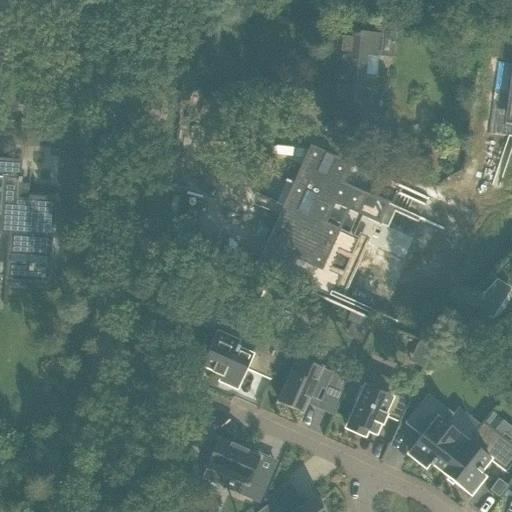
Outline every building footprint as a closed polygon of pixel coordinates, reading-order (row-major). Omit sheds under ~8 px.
[(330,115),(372,119),(378,54),(372,54),(374,37),(359,36),(359,34),(338,32),(336,52),(340,52),(336,86),(333,85),(330,115)] [(19,178),(21,161),(0,159),(0,232),(1,231),(10,232),(8,251),(50,255),(55,199),(29,197),(27,199),(18,198),(19,183),(21,183),(21,178),(19,178)] [(301,162),(253,268),(283,282),(288,271),(268,262),(274,250),(310,266),(338,205),(374,222),(384,200),(301,162)] [(495,281),(488,289),(503,298),(509,290),(495,281)] [(503,298),(488,289),(470,309),(489,321),(503,298)] [(291,293),(287,302),(301,308),(305,300),(291,293)] [(350,312),(346,320),(368,330),(371,322),(350,312)] [(219,380),(237,388),(246,369),(270,380),(286,344),(260,333),(250,357),(237,351),(239,347),(236,346),(237,342),(215,333),(202,365),(213,369),(211,373),(220,377),(219,380)] [(419,340),(415,350),(428,356),(433,346),(419,340)] [(291,373),(277,403),(301,413),(308,397),(316,400),(321,389),(325,391),(327,384),(342,391),(352,369),(336,362),(331,373),(302,360),(295,375),(291,373)] [(362,437),(365,431),(374,435),(378,424),(381,426),(386,416),(399,422),(413,391),(371,372),(364,389),(360,387),(354,401),(358,402),(346,430),(362,437)] [(468,441),(445,424),(453,414),(427,394),(404,423),(421,436),(408,453),(427,468),(429,465),(431,466),(433,464),(443,472),(468,441)] [(443,472),(442,473),(469,495),(484,476),(481,473),(482,472),(479,470),(488,459),(505,472),(511,463),(511,446),(482,423),(468,441),(443,472)] [(217,439),(216,441),(211,439),(206,450),(211,452),(205,467),(206,467),(201,478),(221,487),(226,476),(246,485),(242,494),(257,501),(266,480),(252,474),(260,455),(245,449),(244,451),(217,439)] [(498,479),(489,491),(498,497),(507,486),(498,479)] [(323,511),(313,499),(299,509),(294,503),(284,510),(281,507),(275,499),(257,511),(323,511)]
